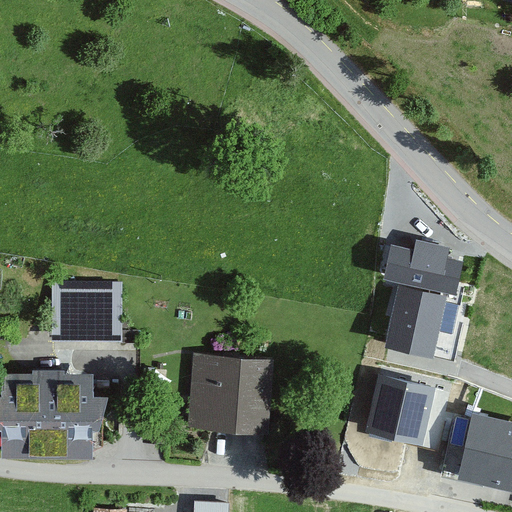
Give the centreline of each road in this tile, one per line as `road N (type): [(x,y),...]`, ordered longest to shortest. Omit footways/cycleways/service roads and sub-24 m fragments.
road 1 (residential): [(466,511),(274,478),(128,477),(0,460)]
road 2 (unclassified): [(511,243),(454,197),(309,43),(249,0)]
